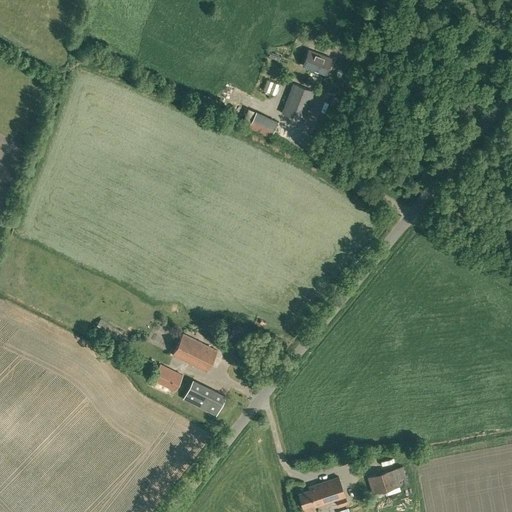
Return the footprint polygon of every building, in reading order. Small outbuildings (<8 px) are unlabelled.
[(325,73),(331,58),(309,49),(303,64),(325,73)] [(278,97),(283,84),(271,80),(267,93),(278,97)] [(303,120),(315,90),(293,82),(281,112),(303,120)] [(270,137),(278,121),(256,111),(248,126),(270,137)] [(114,342),(122,332),(101,318),(94,328),(114,342)] [(206,371),(217,349),(183,332),(172,353),(206,371)] [(175,390),(183,374),(160,363),(152,379),(175,390)] [(225,396),(192,379),(183,397),(216,414),(225,396)] [(362,465),(375,462),(373,453),(361,455),(362,465)] [(372,493),(408,482),(402,465),(367,476),(372,493)] [(338,505),(347,502),(338,475),(308,486),(309,489),(298,492),(303,506),(314,503),(315,506),(336,499),(338,505)]
